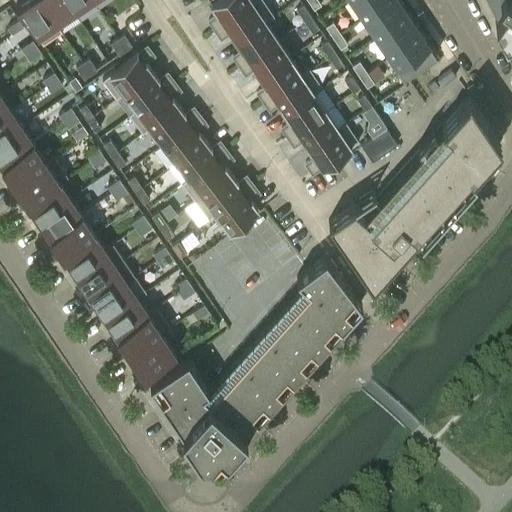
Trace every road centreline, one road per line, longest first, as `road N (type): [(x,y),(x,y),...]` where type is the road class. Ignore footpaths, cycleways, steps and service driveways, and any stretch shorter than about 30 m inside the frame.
road 1 (residential): [(223,511),(354,374),(487,219),(511,178)]
road 2 (residential): [(0,242),(182,511)]
road 3 (residential): [(312,215),(227,98)]
road 4 (residential): [(227,98),(201,80),(145,0)]
